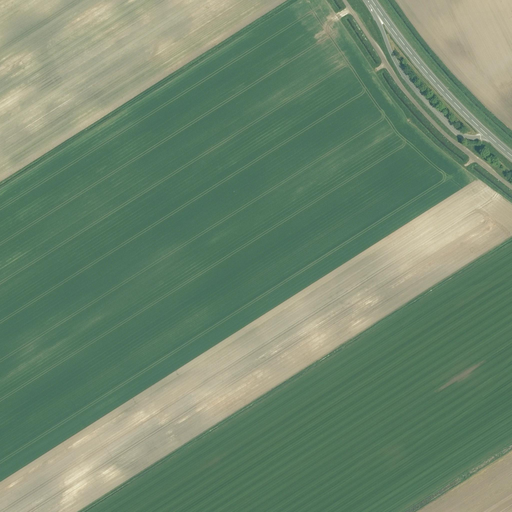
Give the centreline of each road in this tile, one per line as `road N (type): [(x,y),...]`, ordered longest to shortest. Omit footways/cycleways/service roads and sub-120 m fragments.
road 1 (unclassified): [(511,188),(412,100),(343,0)]
road 2 (trunk): [(490,137),(372,3)]
